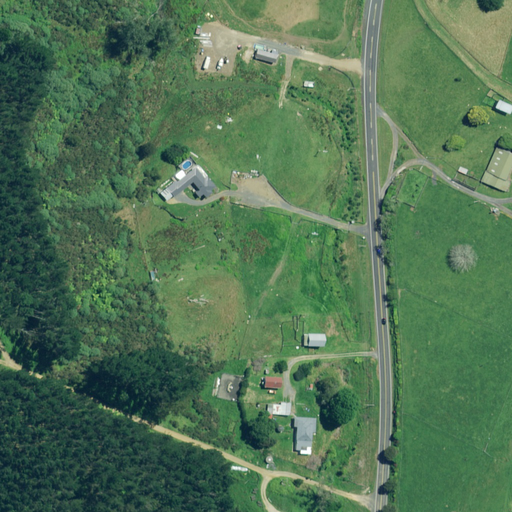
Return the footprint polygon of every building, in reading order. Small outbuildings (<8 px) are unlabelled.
[(510,107),(496,100),(493,108),(507,114),(510,107)] [(511,171),(511,152),(498,147),(483,181),(507,192),(511,182),(508,181),(511,171)] [(206,175),(196,163),(183,174),(190,183),(195,189),(192,192),(196,197),(199,194),(203,198),(210,193),(208,190),(214,185),(206,175)] [(166,200),(171,195),(172,197),(190,183),(183,174),(181,175),(179,172),(173,177),(175,180),(162,191),(159,187),(155,191),(164,202),(166,200)] [(154,288),(156,288),(162,288),(162,279),(157,279),(157,270),(153,270),(154,288)] [(320,335),(302,334),(302,346),(320,346),(320,335)] [(280,387),(281,376),(265,375),(264,386),(280,387)] [(272,413),(289,414),(290,402),(280,402),(280,404),(268,403),(267,417),(272,418),(272,413)] [(314,417),(293,416),(293,425),(295,426),(294,449),(298,449),(298,452),(309,453),(311,431),(313,432),(314,417)]
